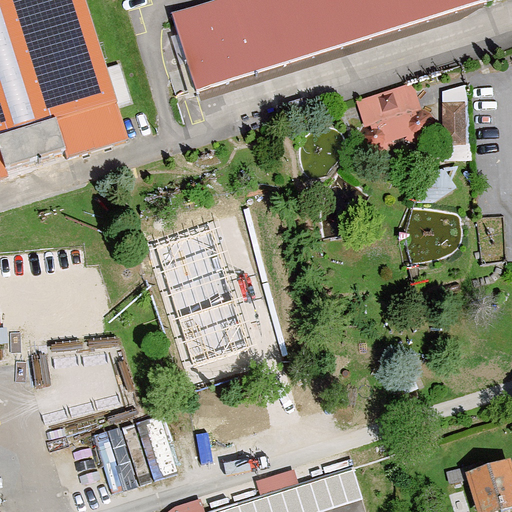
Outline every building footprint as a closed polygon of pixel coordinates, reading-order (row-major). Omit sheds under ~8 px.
[(85,0),(0,0),(0,180),(9,178),(7,170),(64,152),(66,160),(130,140),(124,120),(120,108),(133,104),(120,65),(108,69),(85,0)] [(227,0),(172,17),(197,98),(488,7),(488,5),(486,0),(227,0)] [(422,110),(413,84),(356,104),(363,127),(360,133),(360,143),(365,151),(374,156),(381,158),(389,154),(393,148),(391,144),(407,139),(405,141),(413,144),(421,144),(430,141),(434,135),(435,122),(431,114),(422,110)] [(441,94),(441,106),(465,105),(466,146),(443,147),(443,164),(472,164),(467,86),(441,94)] [(466,146),(465,105),(441,106),(443,147),(466,146)] [(0,346),(8,346),(7,329),(0,329),(0,346)] [(352,468),(355,468),(350,454),(289,473),(173,509),(170,511),(212,511),(242,503),(352,468)] [(475,466),(446,473),(450,487),(454,486),(461,484),(468,482),(467,479),(477,476),(475,466)] [(477,476),(467,479),(468,482),(477,511),(511,511),(511,472),(510,466),(477,476)] [(323,511),(362,500),(352,468),(242,503),(212,511),(323,511)]
